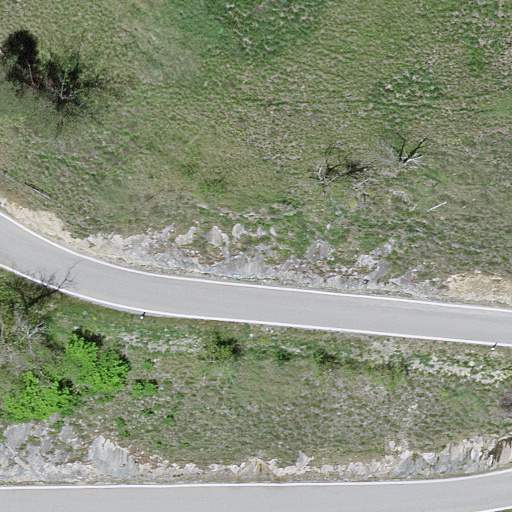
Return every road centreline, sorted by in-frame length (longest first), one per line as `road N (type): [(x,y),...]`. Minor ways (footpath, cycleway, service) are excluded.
road 1 (unclassified): [(511,339),(142,300),(0,249)]
road 2 (unclassified): [(356,511),(511,496)]
